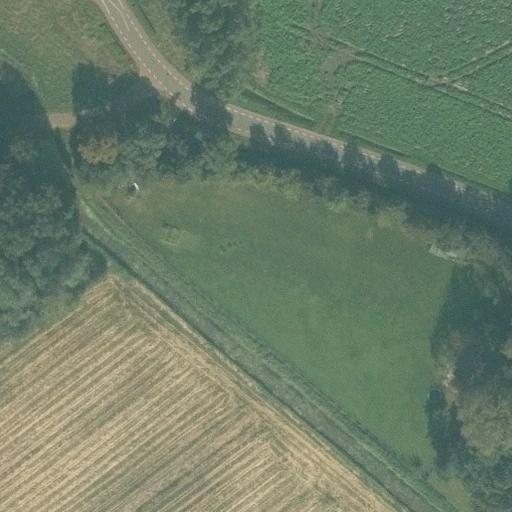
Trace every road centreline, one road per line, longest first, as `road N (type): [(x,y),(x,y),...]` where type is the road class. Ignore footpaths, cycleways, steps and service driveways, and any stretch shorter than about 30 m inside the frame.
road 1 (unclassified): [(511,218),(230,118),(159,71)]
road 2 (unclassified): [(159,71),(108,107),(0,121)]
